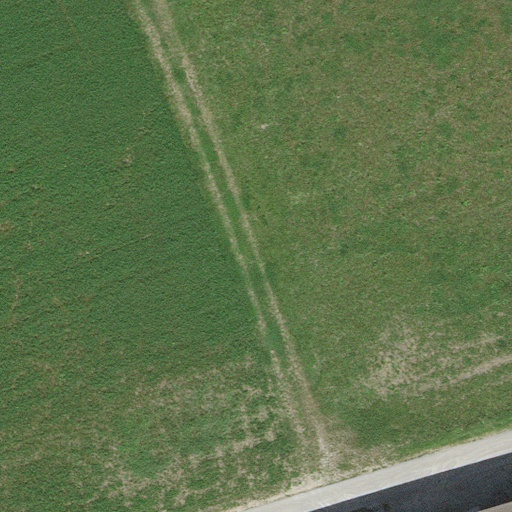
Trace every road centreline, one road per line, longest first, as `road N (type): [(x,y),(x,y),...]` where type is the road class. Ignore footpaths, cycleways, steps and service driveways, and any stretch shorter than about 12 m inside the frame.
road 1 (track): [(145,0),(354,508)]
road 2 (track): [(343,511),(511,458)]
